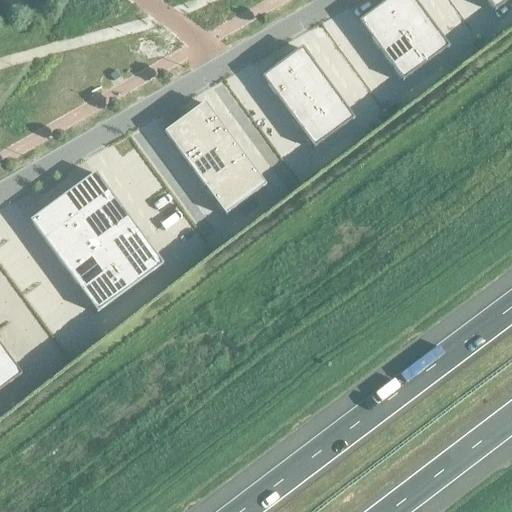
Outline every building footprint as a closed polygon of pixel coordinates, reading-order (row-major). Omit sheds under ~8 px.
[(410,0),(390,0),(357,24),(400,82),(445,49),(410,0)] [(484,0),(493,12),(510,0),(484,0)] [(300,51),(261,79),(313,149),(351,120),(300,51)] [(203,104),(162,133),(223,216),(264,187),(203,104)] [(94,174),(29,222),(95,314),(161,266),(94,174)] [(0,390),(20,376),(0,348),(0,390)]
